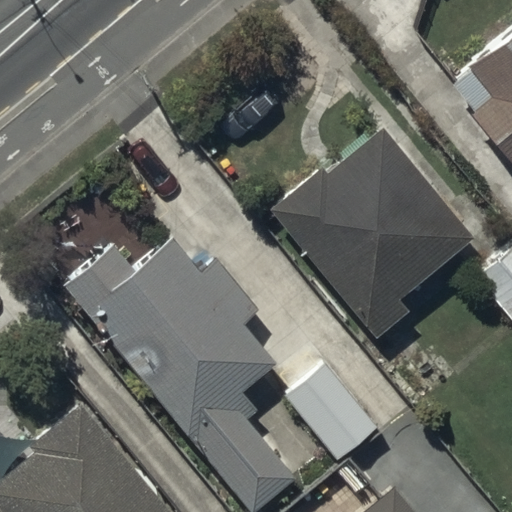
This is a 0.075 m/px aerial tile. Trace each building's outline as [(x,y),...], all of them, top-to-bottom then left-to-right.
[(511,17),(458,62),(462,67),(444,82),(467,110),(464,113),(506,163),(511,158),(511,17)] [(312,157),(257,204),(370,335),(403,307),(390,292),(465,228),(406,160),(432,137),(392,90),(367,112),(374,120),(320,167),(312,157)] [(104,239),(57,279),(243,507),(287,471),(239,414),(250,404),(232,384),(265,356),(234,320),(248,308),(202,253),(189,263),(162,231),(126,262),(104,239)] [(511,237),(468,272),(511,324),(511,237)] [(15,454),(0,465),(0,511),(168,511),(72,395),(9,447),(15,454)] [(408,511),(385,483),(349,511),(408,511)]
